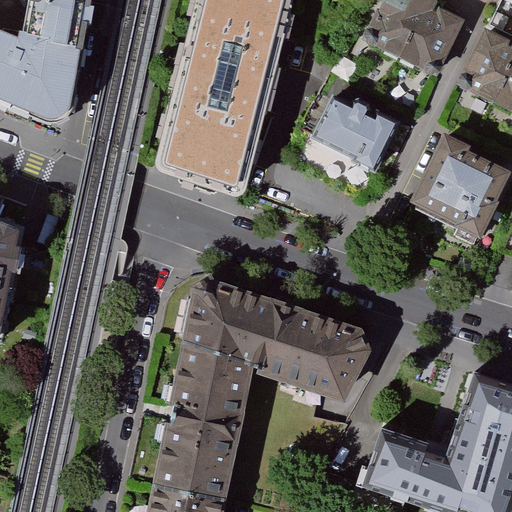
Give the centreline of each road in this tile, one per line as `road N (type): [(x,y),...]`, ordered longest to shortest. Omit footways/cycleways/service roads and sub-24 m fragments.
road 1 (residential): [(511,333),(168,216)]
road 2 (residential): [(103,511),(168,216)]
road 3 (residential): [(168,216),(0,154)]
